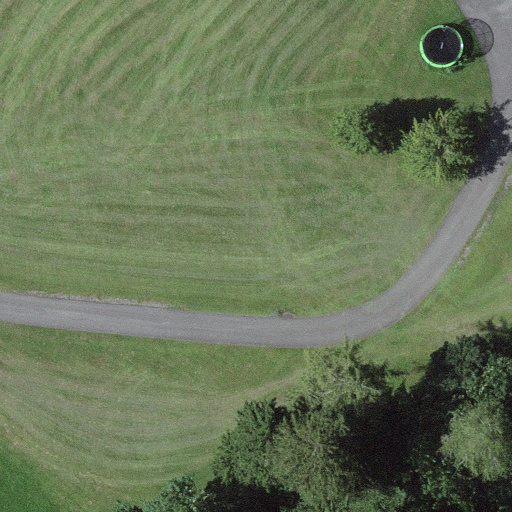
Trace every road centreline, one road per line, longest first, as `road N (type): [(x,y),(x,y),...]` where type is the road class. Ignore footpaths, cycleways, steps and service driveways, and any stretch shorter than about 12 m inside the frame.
road 1 (track): [(0,301),(240,340),(377,322)]
road 2 (track): [(377,322),(439,260),(511,128)]
